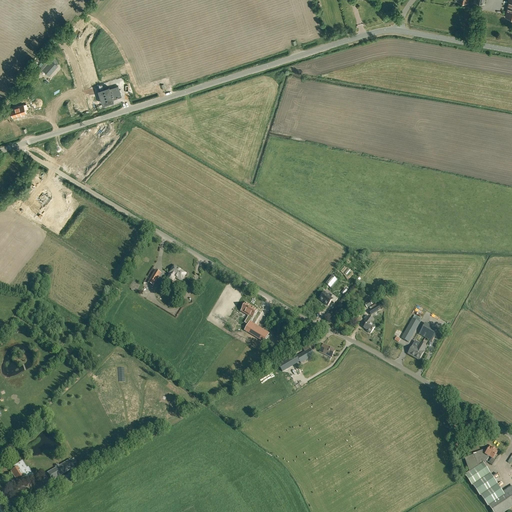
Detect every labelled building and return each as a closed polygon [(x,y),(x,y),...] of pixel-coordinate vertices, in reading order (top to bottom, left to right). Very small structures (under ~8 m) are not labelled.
[(201,60),(198,52),(186,56),(189,64),(201,60)] [(43,70),(49,75),(57,65),(52,60),(43,70)] [(109,87),(98,91),(103,105),(114,101),(113,100),(122,97),(118,86),(110,89),(109,87)] [(23,104),(10,108),(13,116),(25,112),(24,109),(27,108),(26,103),(23,104)] [(166,280),(170,282),(171,283),(175,277),(182,281),(186,274),(180,270),(180,269),(174,266),(169,273),(170,274),(166,280)] [(148,283),(153,286),(161,273),(156,270),(148,283)] [(332,277),(326,284),(331,288),(337,281),(332,277)] [(324,293),(319,299),(328,306),(331,302),(334,304),(338,299),(333,295),(331,298),(324,293)] [(247,303),(242,311),(249,316),(249,315),(253,317),(257,311),(251,307),(251,306),(247,303)] [(380,310),(378,306),(377,304),(370,308),(371,310),(368,312),(370,316),(380,310)] [(260,310),(255,318),(259,320),(264,312),(260,310)] [(373,319),(369,316),(365,322),(367,324),(364,328),(368,331),(367,331),(371,334),(375,328),(369,324),(373,319)] [(420,323),(412,319),(401,338),(409,343),(420,323)] [(250,323),(245,330),(264,342),(269,334),(254,325),(251,323),(250,323)] [(432,341),(438,331),(425,323),(419,334),(432,341)] [(424,352),(423,352),(426,346),(420,343),(419,344),(415,341),(408,354),(419,360),(424,352)] [(320,352),(332,358),(335,350),(324,344),(320,352)] [(291,356),(281,361),(286,369),(299,361),(301,364),(314,356),(308,345),(303,348),(305,352),(298,356),(296,352),(291,355),(291,356)] [(274,353),(266,358),(268,362),(276,357),(274,353)] [(491,446),(485,454),(489,457),(492,458),(493,459),(498,451),(491,446)] [(469,473),(465,475),(472,486),(477,492),(480,496),(481,496),(488,507),(489,507),(492,511),(503,511),(511,506),(511,487),(503,493),(490,474),(491,473),(485,464),(484,464),(483,463),(480,465),(479,463),(479,462),(476,455),(471,456),(476,468),(469,473)] [(70,460),(48,473),(52,480),(74,467),(70,460)] [(22,482),(26,479),(25,477),(27,476),(23,471),(25,469),(22,464),(20,465),(19,463),(12,467),(14,470),(11,472),(18,482),(21,480),(22,482)] [(74,471),(64,477),(67,481),(77,476),(74,471)]
